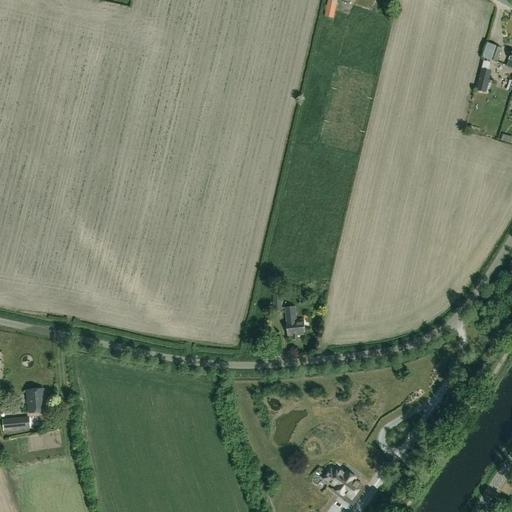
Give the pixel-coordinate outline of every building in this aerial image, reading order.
[(327,0),(324,16),(333,18),(336,0),(327,0)] [(497,62),(502,48),(493,46),(489,59),(497,62)] [(486,93),(491,71),(481,68),(475,90),(486,93)] [(502,271),(498,277),(502,280),(506,274),(502,271)] [(272,295),(274,311),(282,310),(280,294),(272,295)] [(286,321),(287,336),(304,334),(303,319),(296,320),(294,306),(285,307),(286,321)] [(45,411),(43,389),(26,390),(29,412),(45,411)] [(3,431),(30,428),(29,417),(2,419),(3,431)] [(356,478),(350,474),(347,471),(345,473),(339,469),(336,473),(331,469),(325,476),(324,479),(329,482),(335,487),(334,489),(343,495),(344,493),(352,499),(355,494),(359,497),(364,489),(360,487),(362,485),(354,480),(356,478)]
